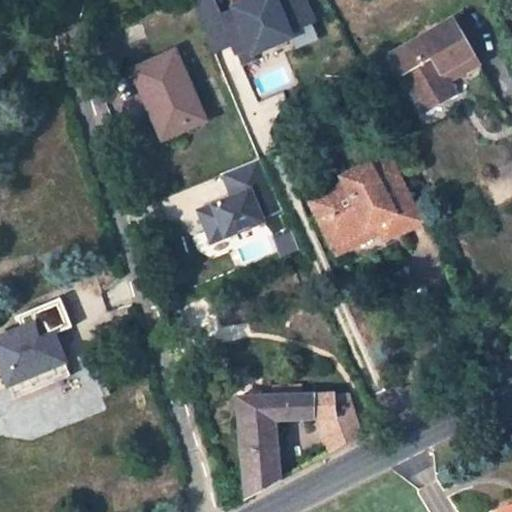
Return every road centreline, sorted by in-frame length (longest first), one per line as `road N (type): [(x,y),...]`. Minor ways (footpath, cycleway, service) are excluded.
road 1 (residential): [(83,0),(73,31),(84,92),(207,511)]
road 2 (tertiary): [(257,511),(511,391)]
